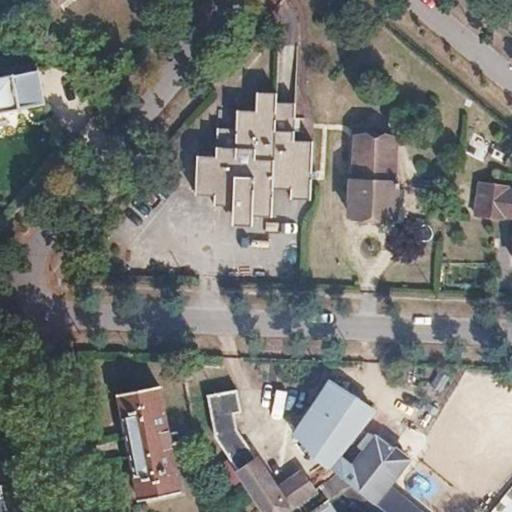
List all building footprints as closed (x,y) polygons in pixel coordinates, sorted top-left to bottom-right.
[(0,110),(21,106),(21,104),(46,99),(40,70),(15,74),(14,72),(0,75),(0,110)] [(187,147),(185,188),(209,189),(209,200),(230,201),(229,212),(267,214),(269,186),(289,187),(288,199),(309,200),(313,140),(293,139),(296,101),(276,100),(277,89),(258,88),(257,108),(237,106),(236,125),(213,123),(212,148),(187,147)] [(351,180),(350,216),(395,218),(397,182),(394,182),(396,138),(356,137),(354,180),(351,180)] [(511,185),(475,183),(474,217),(510,219),(510,239),(506,239),(505,263),(511,263),(511,185)] [(157,385),(116,394),(138,499),(180,491),(157,385)] [(313,455),(350,485),(351,484),(384,511),(422,511),(388,484),(407,461),(388,446),(391,443),(381,435),(376,441),(374,439),(351,467),(337,456),(373,412),(336,387),(298,437),(313,455)] [(237,390),(207,396),(214,440),(262,511),(285,511),(314,492),(303,475),(276,491),(236,430),(232,415),(241,413),(237,390)] [(350,485),(342,491),(366,511),(384,511),(351,484),(350,485)] [(334,511),(328,501),(310,511),(334,511)]
